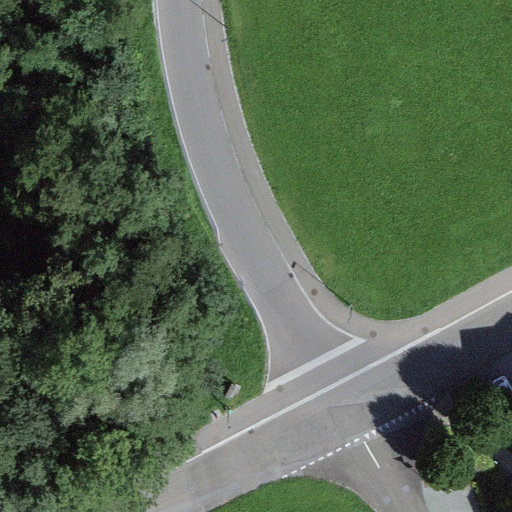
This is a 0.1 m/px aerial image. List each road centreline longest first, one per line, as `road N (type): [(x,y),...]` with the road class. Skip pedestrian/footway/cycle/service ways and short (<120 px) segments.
road 1 (residential): [(354,416),(235,211),(187,46),(188,0)]
road 2 (residential): [(354,416),(142,511)]
road 3 (residential): [(511,328),(354,416)]
